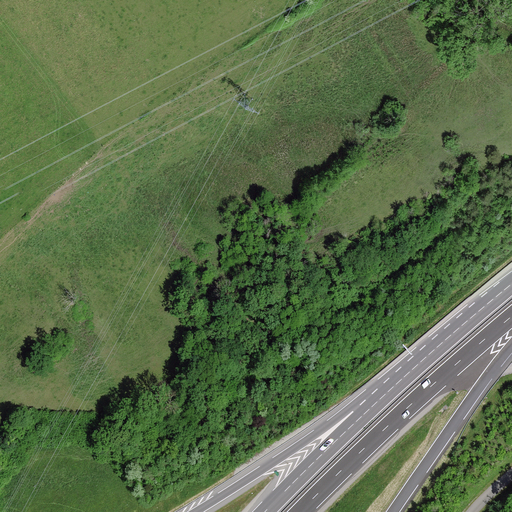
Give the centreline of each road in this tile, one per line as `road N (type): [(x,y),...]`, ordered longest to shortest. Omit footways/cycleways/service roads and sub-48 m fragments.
road 1 (trunk): [(462,323),(199,511)]
road 2 (trunk): [(303,511),(511,318)]
road 3 (trunk): [(462,323),(262,511)]
road 4 (trunk): [(394,511),(511,347)]
